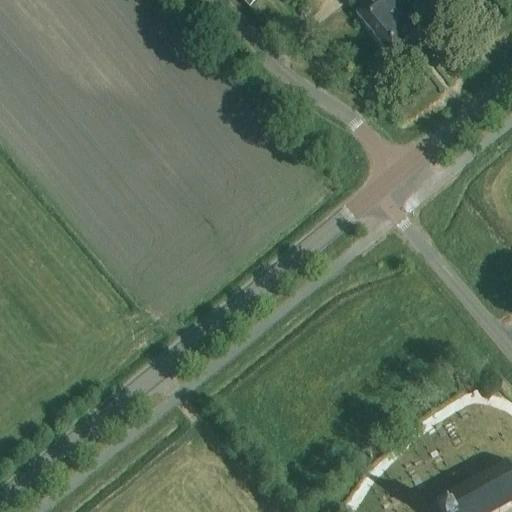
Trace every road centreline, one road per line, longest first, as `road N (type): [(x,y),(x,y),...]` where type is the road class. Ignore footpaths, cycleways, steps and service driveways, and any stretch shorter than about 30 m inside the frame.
road 1 (tertiary): [(0,505),(375,193)]
road 2 (unclassified): [(396,175),(350,121),(289,79),(222,0)]
road 3 (unclassified): [(511,353),(375,193)]
road 4 (tertiary): [(396,175),(511,79)]
